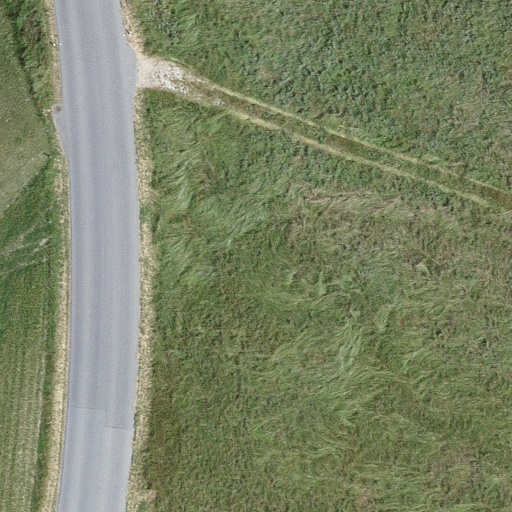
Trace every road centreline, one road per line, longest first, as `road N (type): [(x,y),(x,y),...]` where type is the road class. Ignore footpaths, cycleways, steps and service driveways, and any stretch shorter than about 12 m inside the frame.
road 1 (tertiary): [(96,0),(116,104),(127,308),(88,511)]
road 2 (track): [(511,200),(108,57)]
